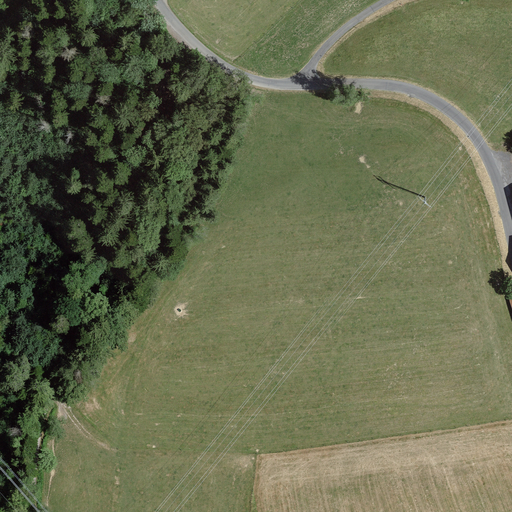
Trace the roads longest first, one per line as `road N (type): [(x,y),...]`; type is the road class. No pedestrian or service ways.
road 1 (track): [(31,511),(53,327),(74,272),(96,258),(103,210),(141,115),(162,76),(194,44)]
road 2 (unclassified): [(159,0),(194,44),(256,80),(411,91),(437,102),(491,159),(511,249)]
road 3 (track): [(302,83),(338,30),(391,0)]
